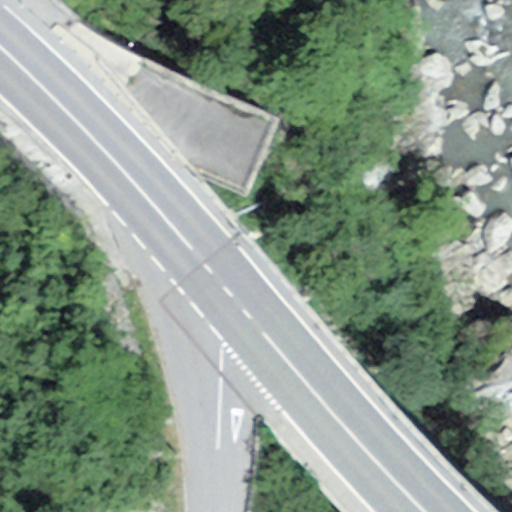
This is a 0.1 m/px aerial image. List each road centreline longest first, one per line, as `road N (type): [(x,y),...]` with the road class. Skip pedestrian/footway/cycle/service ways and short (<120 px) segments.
road 1 (secondary): [(0,48),(115,161),(248,317)]
road 2 (secondary): [(248,317),(426,511)]
road 3 (residential): [(210,511),(221,363),(248,317)]
